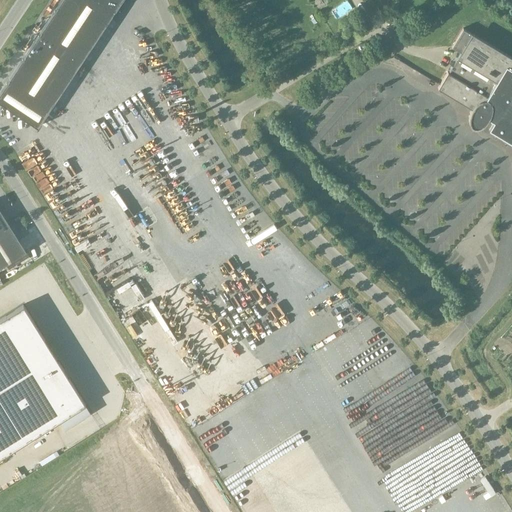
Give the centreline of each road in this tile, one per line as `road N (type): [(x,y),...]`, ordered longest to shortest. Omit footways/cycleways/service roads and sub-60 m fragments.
road 1 (unclassified): [(511,473),(422,342),(311,235),(251,161),(159,0)]
road 2 (unclassified): [(0,161),(220,511)]
